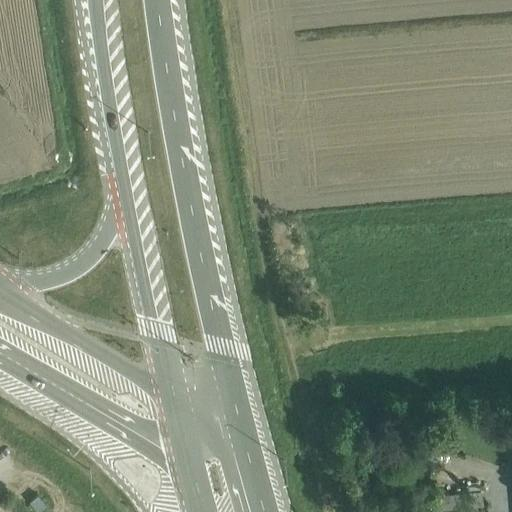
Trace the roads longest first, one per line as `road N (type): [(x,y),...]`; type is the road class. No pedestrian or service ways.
road 1 (trunk): [(242,442),(176,132),(157,0)]
road 2 (trunk): [(121,178),(174,402)]
road 3 (primary): [(0,350),(159,445),(185,444)]
road 4 (primary): [(174,402),(0,293)]
road 5 (trunk): [(96,0),(121,178)]
road 6 (trunk): [(121,178),(117,210),(98,242),(66,268),(0,279)]
